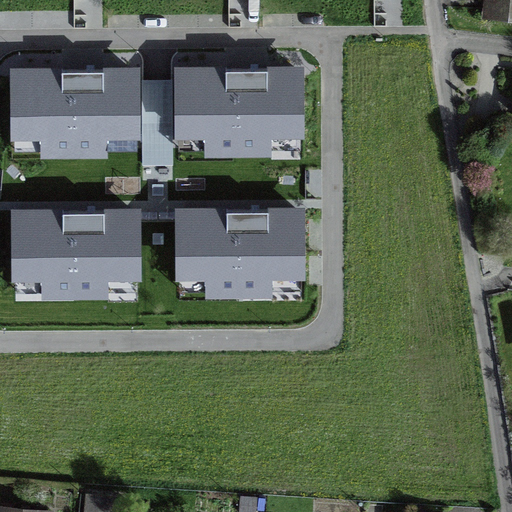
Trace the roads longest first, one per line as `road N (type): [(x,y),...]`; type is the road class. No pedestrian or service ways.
road 1 (residential): [(0,39),(329,37),(334,313),(327,332),(305,340),(0,338)]
road 2 (residential): [(507,511),(437,41)]
